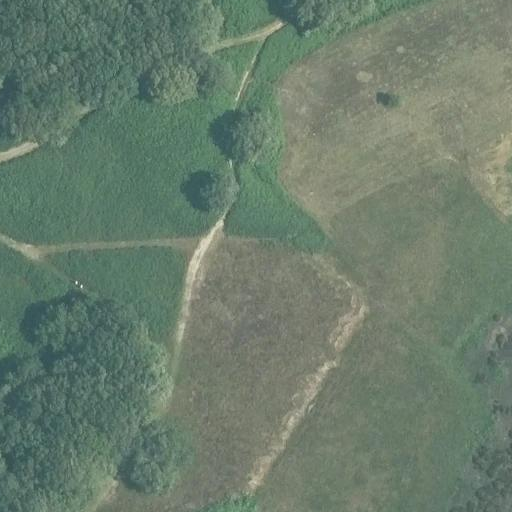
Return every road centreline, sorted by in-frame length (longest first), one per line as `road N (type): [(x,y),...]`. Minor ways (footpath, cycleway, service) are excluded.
road 1 (track): [(86,511),(158,419),(184,298),(227,195),(233,101),(264,33)]
road 2 (track): [(0,156),(153,75),(283,24),(308,0)]
